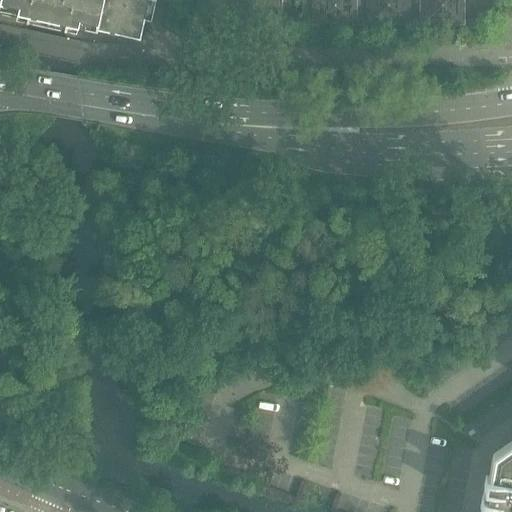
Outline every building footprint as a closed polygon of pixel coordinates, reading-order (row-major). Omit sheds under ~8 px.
[(51,0),(1,0),(0,5),(0,13),(18,18),(19,11),(48,17),(51,0)] [(51,0),(48,17),(86,25),(96,27),(101,0),(51,0)] [(101,0),(96,27),(97,28),(97,26),(108,28),(108,30),(114,32),(115,30),(140,35),(147,0),(101,0)] [(256,0),(257,16),(278,16),(278,0),(256,0)] [(188,421),(182,439),(198,444),(204,427),(188,421)] [(480,509),(483,509),(482,511),(511,511),(511,441),(494,454),(490,476),(486,476),(480,509)]
